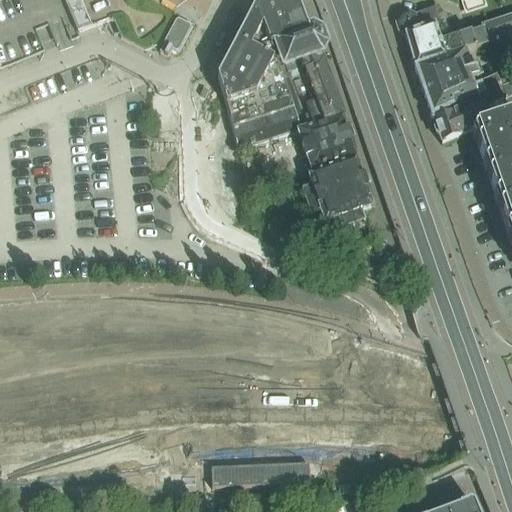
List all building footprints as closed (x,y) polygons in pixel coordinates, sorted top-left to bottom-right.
[(259,0),(258,2),(253,12),(306,33),(294,0),(259,0)] [(464,5),(468,17),(477,14),(474,2),(464,5)] [(276,44),(306,33),(253,12),(242,33),(274,48),(276,44)] [(414,69),(414,70),(464,54),(511,39),(511,17),(479,26),(481,32),(449,41),(443,23),(437,25),(433,12),(415,18),(414,18),(408,15),(399,18),(395,26),(398,35),(405,38),(405,39),(406,41),(414,69)] [(189,28),(176,22),(159,55),(167,60),(170,54),(178,58),(194,26),(192,24),(189,28)] [(237,154),(252,150),(301,133),(272,52),(274,48),(242,33),(218,79),(232,134),(237,154)] [(272,52),(301,133),(340,120),(343,119),(312,34),(306,35),(306,33),(276,44),(274,48),(272,52)] [(478,101),(480,104),(486,101),(489,109),(511,98),(511,84),(502,89),(497,79),(472,90),(469,84),(475,82),(478,81),(464,54),(414,70),(414,71),(415,72),(414,72),(415,75),(416,75),(430,118),(431,121),(478,101)] [(486,101),(480,104),(433,124),(441,147),(472,135),(496,127),(489,109),(486,101)] [(340,120),(301,133),(252,150),(267,193),(303,180),(303,178),(354,160),(340,120)] [(472,135),(511,250),(511,121),(496,127),(472,135)] [(319,228),(371,210),(355,163),(303,181),(319,228)] [(309,465),(211,467),(211,486),(309,484),(309,465)]
